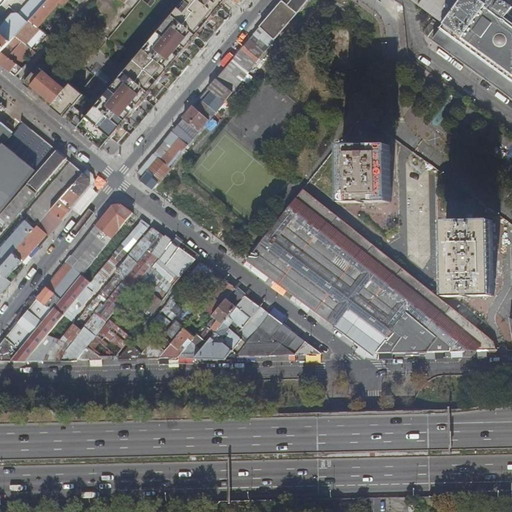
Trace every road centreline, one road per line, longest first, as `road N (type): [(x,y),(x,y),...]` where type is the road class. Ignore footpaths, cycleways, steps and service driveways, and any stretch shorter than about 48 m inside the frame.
road 1 (trunk): [(0,489),(472,479)]
road 2 (trunk): [(458,439),(0,446)]
road 3 (residential): [(369,370),(0,375)]
road 4 (residential): [(369,370),(116,182)]
road 5 (unknown): [(150,204),(311,0)]
road 6 (residential): [(271,0),(116,182)]
road 7 (residential): [(116,182),(0,326)]
road 8 (residential): [(116,182),(0,81)]
road 9 (residential): [(511,368),(369,370)]
road 10 (residential): [(377,511),(369,370)]
